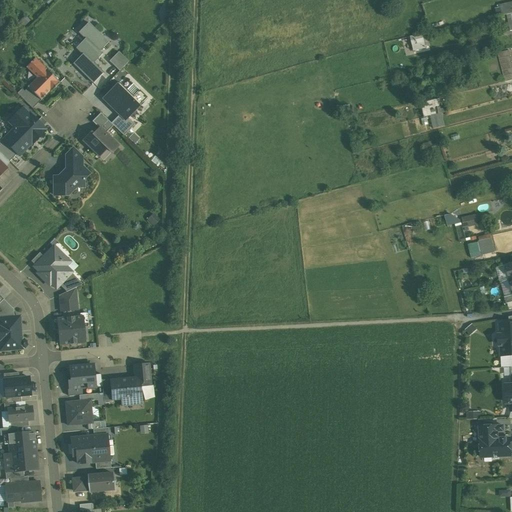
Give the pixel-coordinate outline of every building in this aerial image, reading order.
[(511,2),(499,5),(502,16),(511,13),(511,2)] [(498,17),(490,19),(492,28),(500,26),(498,17)] [(88,23),(78,33),(84,39),(99,52),(108,42),(88,23)] [(412,51),(425,48),(422,37),(410,40),(412,51)] [(84,39),(75,49),(82,55),(92,64),(101,55),(99,52),(84,39)] [(511,63),(509,50),(497,53),(505,82),(511,80),(511,63)] [(118,52),(109,61),(120,71),(128,62),(118,52)] [(82,55),(73,64),(94,83),(102,74),(92,64),(82,55)] [(59,83),(35,59),(26,68),(26,69),(26,68),(37,78),(28,87),(27,88),(40,101),(41,101),(41,100),(50,91),(50,92),(51,92),(60,83),(59,82),(59,83)] [(119,83),(103,100),(119,115),(125,121),(128,118),(147,98),(133,85),(127,91),(119,83)] [(40,101),(28,88),(24,92),(22,89),(17,94),(32,109),(40,101)] [(437,99),(427,102),(430,116),(441,113),(440,107),(439,108),(437,99)] [(22,109),(9,122),(15,128),(4,140),(3,140),(17,154),(19,156),(32,143),(32,144),(45,131),(44,130),(45,130),(29,114),(28,115),(22,109)] [(111,124),(100,113),(92,122),(100,129),(106,134),(113,126),(111,124)] [(442,113),(430,116),(434,129),(445,125),(442,113)] [(119,115),(111,124),(113,126),(124,136),(135,125),(128,118),(125,121),(119,115)] [(106,134),(100,129),(94,135),(92,133),(83,142),(98,156),(106,148),(111,153),(118,146),(106,134)] [(17,154),(3,140),(4,140),(1,137),(0,138),(0,144),(0,145),(0,153),(9,162),(17,154)] [(431,143),(424,145),(427,155),(434,153),(431,143)] [(73,148),(66,155),(66,166),(79,166),(79,165),(79,161),(82,157),(73,148)] [(9,162),(0,153),(0,161),(5,167),(9,163),(9,162)] [(79,166),(66,166),(66,172),(61,177),(58,177),(54,181),(54,195),(68,195),(75,188),(83,188),(83,181),(84,181),(84,179),(89,174),(80,165),(79,165),(79,166)] [(460,209),(443,214),(447,226),(464,221),(460,209)] [(492,239),(480,242),(482,249),(490,247),(493,246),(492,239)] [(35,266),(34,267),(39,272),(38,273),(50,284),(51,283),(56,288),(59,285),(71,273),(61,263),(65,258),(54,247),(44,257),(35,266)] [(490,247),(482,249),(484,255),(492,253),(490,247)] [(39,253),(31,262),(35,266),(44,257),(39,253)] [(82,285),(71,273),(59,285),(66,292),(75,288),(82,285)] [(66,292),(59,296),(61,312),(77,310),(75,288),(66,292)] [(3,300),(0,302),(0,316),(12,315),(14,315),(13,309),(3,300)] [(12,315),(0,316),(0,350),(22,349),(22,347),(24,347),(26,346),(25,342),(24,341),(21,341),(19,317),(12,318),(12,315)] [(83,317),(57,319),(60,345),(86,343),(83,317)] [(472,324),(466,328),(469,334),(476,329),(472,324)] [(511,324),(509,324),(500,325),(501,335),(499,335),(499,345),(501,345),(502,356),(511,355),(511,324)] [(149,364),(134,365),(135,378),(139,378),(139,383),(150,382),(149,364)] [(81,389),(95,388),(94,376),(93,366),(70,368),(72,390),(81,389)] [(94,376),(95,388),(102,387),(102,384),(101,375),(94,376)] [(19,379),(4,380),(6,398),(20,396),(31,395),(29,378),(19,379)] [(135,378),(110,381),(110,383),(112,398),(112,400),(121,399),(121,406),(133,405),(132,398),(141,397),(139,383),(139,378),(135,378)] [(110,383),(102,384),(102,387),(103,399),(112,398),(110,383)] [(79,402),(65,403),(68,426),(92,423),(90,401),(79,402)] [(6,404),(4,404),(4,412),(8,412),(8,410),(16,409),(16,403),(6,404)] [(16,409),(8,410),(8,412),(9,422),(10,422),(28,421),(33,420),(32,407),(16,409)] [(479,412),(467,411),(466,417),(479,419),(479,412)] [(493,419),(479,420),(479,427),(482,427),(493,426),(493,419)] [(147,426),(140,427),(141,435),(148,434),(147,426)] [(493,426),(482,427),(482,434),(480,434),(481,458),(493,457),(493,459),(499,459),(499,457),(511,456),(510,442),(510,438),(501,438),(498,435),(498,432),(503,431),(503,426),(493,426)] [(11,428),(0,429),(0,433),(0,436),(6,435),(18,434),(17,428),(11,428)] [(108,428),(93,429),(93,436),(104,435),(104,436),(108,436),(108,428)] [(18,434),(6,435),(7,445),(9,445),(10,454),(36,451),(35,445),(34,440),(35,440),(34,434),(34,432),(18,434)] [(93,436),(71,439),(73,456),(77,456),(77,464),(95,462),(110,461),(109,456),(113,455),(112,446),(105,447),(104,436),(104,435),(93,436)] [(10,454),(3,454),(5,472),(12,472),(23,471),(38,470),(36,451),(10,454)] [(110,461),(95,462),(96,469),(111,468),(110,461)] [(112,474),(94,475),(94,476),(88,476),(88,479),(89,488),(89,489),(89,492),(109,490),(114,490),(113,479),(112,474)] [(85,478),(73,480),(74,492),(86,490),(86,488),(85,479),(85,478)] [(10,485),(5,485),(7,502),(13,501),(21,501),(21,502),(31,501),(31,502),(41,501),(39,482),(28,483),(10,485)]
